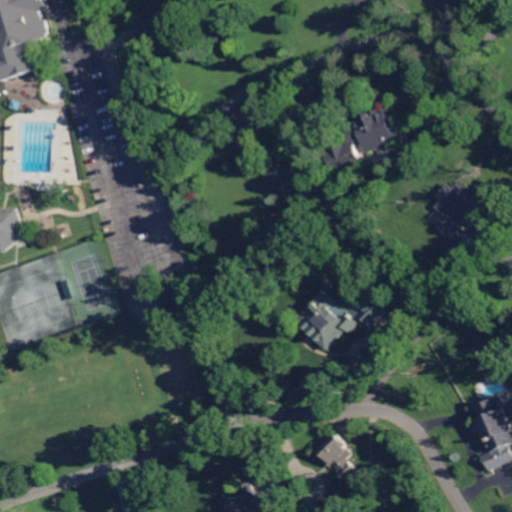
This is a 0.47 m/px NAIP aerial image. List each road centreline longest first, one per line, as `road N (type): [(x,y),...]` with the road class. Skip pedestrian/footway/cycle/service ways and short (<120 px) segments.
road 1 (residential): [(229,420),(220,364),(92,0)]
road 2 (residential): [(155,178),(248,92),(391,35),(413,35),(447,55),(511,126)]
road 3 (residential): [(229,420),(360,406),(390,415),(416,430),(467,511)]
road 4 (residential): [(0,504),(203,436),(229,420)]
